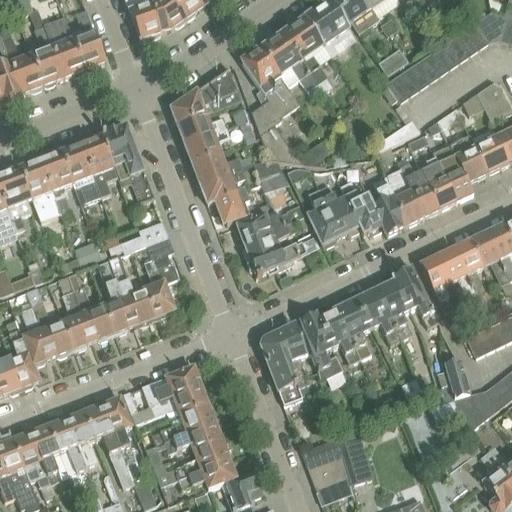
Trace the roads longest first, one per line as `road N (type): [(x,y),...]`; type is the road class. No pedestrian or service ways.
road 1 (residential): [(230,337),(511,205)]
road 2 (residential): [(230,337),(138,94)]
road 3 (residential): [(0,425),(230,337)]
road 4 (residential): [(297,511),(230,337)]
road 5 (residential): [(138,94),(279,0)]
road 6 (residential): [(0,147),(138,94)]
